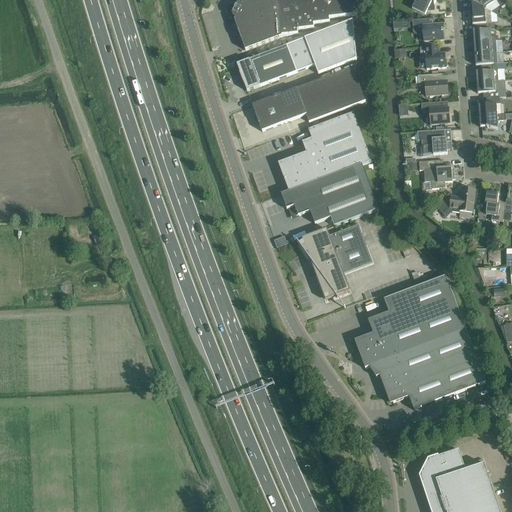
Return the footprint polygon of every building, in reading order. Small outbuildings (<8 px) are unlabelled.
[(251,0),(243,3),(240,9),(238,8),(236,14),(238,15),(235,21),(246,51),(255,48),(282,38),(282,37),(298,35),(298,31),(315,29),(314,25),(330,23),(330,19),(360,16),(357,0),(251,0)] [(414,0),(411,8),(420,13),(427,12),(435,12),(434,5),(436,0),(414,0)] [(471,2),(471,3),(485,10),(486,10),(485,9),(497,1),(496,0),(475,0),(472,3),(471,2)] [(505,1),(503,0),(502,0),(498,3),(501,8),(507,4),(505,1)] [(485,10),(471,3),(473,25),(478,25),(478,31),(491,30),(491,31),(495,30),(495,23),(486,24),(485,10)] [(424,42),(434,41),(444,41),(443,25),(428,26),(427,20),(413,21),(413,33),(414,34),(415,35),(424,35),(424,42)] [(351,24),(288,47),(247,62),(237,65),(240,74),(241,76),(239,76),(241,83),(243,82),(244,84),(247,92),(257,88),(315,67),(318,76),(356,62),(351,24)] [(491,30),(478,31),(473,31),(473,32),(474,32),(474,43),(496,41),(496,42),(498,42),(498,37),(492,37),(491,31),(491,30)] [(496,41),(474,43),(475,54),(503,53),(502,41),(498,42),(496,42),(496,41)] [(420,48),(421,57),(419,57),(420,70),(446,68),(445,55),(439,55),(439,47),(420,48)] [(407,59),(406,51),(398,51),(399,60),(407,59)] [(504,64),(503,53),(475,54),(476,66),(487,65),(498,65),(498,64),(504,64)] [(498,65),(487,65),(488,72),(476,72),(476,73),(477,73),(478,83),(499,82),(499,77),(504,77),(504,78),(507,78),(506,64),(504,64),(498,64),(498,65)] [(353,68),(253,106),(263,133),(306,116),(309,124),(366,102),(353,68)] [(426,97),(438,96),(448,96),(447,82),(440,82),(440,75),(418,77),(419,87),(426,87),(426,97)] [(505,81),(499,82),(478,83),(478,93),(478,94),(489,93),(489,99),(500,98),(506,98),(505,81)] [(500,98),(489,99),(490,105),(479,106),(479,107),(480,117),(497,116),(497,105),(501,105),(500,98)] [(431,126),(441,125),(451,124),(449,109),(443,109),(442,103),(422,105),(422,114),(430,113),(431,126)] [(282,196),(372,162),(354,114),(318,127),(309,131),(312,139),(303,143),(307,154),(284,163),(281,169),(289,192),(282,195),(282,196)] [(505,115),(497,116),(480,117),(481,127),(480,127),(480,128),(488,127),(489,128),(488,128),(488,129),(498,131),(498,130),(497,130),(498,127),(498,122),(505,122),(505,115)] [(445,131),(418,133),(416,133),(416,141),(419,141),(419,142),(422,142),(422,148),(423,148),(424,156),(438,155),(448,155),(447,151),(452,150),(452,151),(452,141),(451,141),(451,142),(447,143),(446,139),(445,131)] [(432,190),(436,190),(446,189),(445,183),(453,182),(452,169),(442,169),(441,161),(431,162),(419,163),(420,172),(424,172),(425,183),(432,183),(432,190)] [(372,162),(282,196),(287,210),(290,209),(292,216),(297,214),(298,217),(311,212),(315,225),(331,219),(334,227),(344,224),(363,217),(367,215),(379,210),(363,166),(372,162)] [(418,172),(417,164),(409,165),(409,173),(418,172)] [(450,193),(443,200),(435,207),(438,210),(441,213),(448,207),(449,209),(452,209),(452,213),(459,214),(460,212),(473,213),(476,191),(462,189),(461,202),(452,201),(448,196),(451,194),(450,193)] [(505,211),(506,204),(505,204),(504,208),(499,208),(500,202),(498,201),(499,194),(487,192),(486,202),(485,205),(487,205),(486,215),(492,216),(492,221),(504,223),(505,211)] [(298,241),(297,242),(316,268),(315,269),(317,274),(320,273),(321,275),(318,276),(327,300),(336,297),(338,299),(338,298),(337,297),(351,292),(344,275),(373,264),(359,226),(330,237),(327,230),(302,239),(303,241),(299,244),(298,241)] [(485,277),(496,277),(496,269),(485,269),(485,277)] [(435,403),(486,384),(446,277),(384,300),(389,314),(369,321),(374,334),(358,340),(359,343),(356,344),(366,370),(374,366),(378,377),(377,377),(376,377),(377,378),(380,377),(390,402),(392,401),(393,404),(409,398),(414,411),(435,403)] [(495,297),(505,296),(505,287),(494,288),(495,297)] [(422,483),(431,511),(500,511),(485,465),(466,472),(459,451),(431,460),(430,459),(428,460),(420,477),(422,483)]
